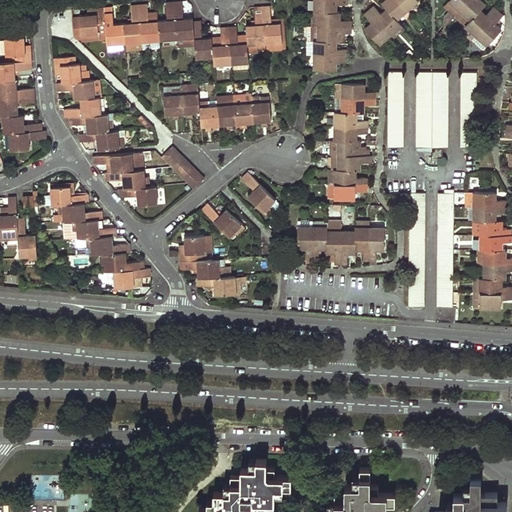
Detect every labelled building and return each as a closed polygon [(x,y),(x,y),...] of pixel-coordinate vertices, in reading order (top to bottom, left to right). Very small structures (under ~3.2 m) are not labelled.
[(176,37),(173,0),(165,1),(167,15),(169,15),(170,18),(167,18),(157,19),(159,38),(176,37)] [(192,20),(192,16),(182,17),(180,17),(179,14),(182,14),(181,0),(176,0),(173,0),(176,37),(193,36),(192,20)] [(314,0),(314,11),(318,11),(318,40),(313,40),(314,69),(335,69),(335,61),(346,61),(346,48),(335,48),(335,40),(339,40),(339,32),(350,32),(351,19),(339,19),(339,11),(335,11),(336,3),(345,4),(345,0),(314,0)] [(416,0),(383,0),(382,2),(387,8),(380,14),(373,5),(364,13),(371,22),(365,27),(379,43),(389,33),(400,24),(395,18),(416,0)] [(470,20),(448,0),(447,0),(443,5),(465,25),(470,20)] [(448,0),(470,20),(465,25),(475,34),(486,44),(500,28),(494,23),(502,15),(492,6),(485,15),(479,9),(484,3),(480,0),(448,0)] [(159,38),(157,19),(148,20),(145,20),(145,17),(148,17),(147,2),(138,3),(141,40),(159,38)] [(141,40),(138,3),(131,4),(132,18),(128,18),(129,21),(122,22),(124,41),(141,40)] [(124,41),(122,22),(113,23),(110,23),(110,20),(113,19),(112,5),(104,6),(105,21),(106,43),(120,42),(124,41)] [(264,42),(261,5),(253,6),(254,23),(245,24),(247,42),(247,44),(262,42),(264,42)] [(271,19),(269,5),(261,5),(264,42),(267,42),(282,41),(280,22),(268,22),(268,19),(271,19)] [(105,21),(104,6),(91,7),(92,13),(88,13),(79,14),(79,16),(72,17),(73,33),(80,32),(80,34),(98,32),(97,22),(105,21)] [(284,47),(282,18),(271,19),(268,19),(268,22),(280,22),(282,41),(267,42),(267,48),(284,47)] [(212,44),(211,36),(202,37),(199,37),(199,33),(201,33),(200,19),(192,20),(193,36),(194,45),(195,57),(213,56),(212,44)] [(403,28),(400,24),(389,33),(392,37),(403,28)] [(238,39),(236,25),(228,26),(231,63),(248,61),(247,51),(247,44),(247,42),(238,42),(235,43),(234,40),(238,39)] [(231,63),(228,26),(220,27),(220,35),(211,36),(212,44),(213,56),(213,64),(231,63)] [(482,49),(486,44),(475,34),(471,39),(482,49)] [(31,60),(30,48),(24,48),(24,44),(23,36),(4,37),(5,54),(12,54),(12,62),(31,60)] [(194,45),(193,36),(176,37),(177,46),(194,45)] [(263,46),(262,42),(247,44),(247,51),(257,50),(257,47),(263,46)] [(62,81),(89,78),(88,68),(86,69),(80,69),(79,64),(79,62),(69,63),(68,55),(53,57),(54,69),(60,68),(61,73),(62,81)] [(31,68),(31,60),(12,62),(0,62),(0,79),(14,79),(14,73),(14,69),(18,69),(31,68)] [(401,146),(402,70),(386,71),(386,146),(401,146)] [(432,147),(441,147),(446,147),(446,71),(416,70),(416,150),(432,150),(432,147)] [(476,147),(476,71),(460,71),(460,148),(476,147)] [(93,78),(95,96),(99,96),(101,95),(100,77),(93,78)] [(94,96),(95,96),(93,78),(92,78),(89,78),(62,81),(55,82),(56,90),(69,89),(70,89),(70,86),(73,86),(74,98),(79,97),(94,96)] [(0,97),(34,95),(34,87),(19,88),(19,91),(16,91),(16,89),(15,79),(14,79),(0,79),(0,97)] [(363,90),(363,82),(334,82),(334,97),(342,97),(342,111),(334,111),(334,140),(330,140),(330,154),(331,154),(338,154),(338,168),(334,168),(334,169),(334,183),(329,183),(327,183),(327,198),(355,197),(355,189),(366,189),(366,177),(355,177),(355,169),(359,168),(359,160),(370,160),(370,154),(368,154),(368,148),(359,147),(359,140),(355,140),(355,132),(366,132),(366,119),(362,119),(356,119),(355,111),(362,111),(363,111),(363,103),(374,103),(374,90),(363,90)] [(197,83),(180,84),(181,93),(198,92),(197,83)] [(180,84),(162,85),(163,94),(181,93),(180,84)] [(198,101),(198,92),(181,93),(182,112),(186,112),(191,112),(199,111),(198,101)] [(250,92),(233,93),(234,98),(242,98),(242,102),(251,102),(251,97),(250,92)] [(182,112),(181,93),(163,94),(165,114),(173,113),(178,113),(182,112)] [(35,103),(34,95),(0,97),(0,115),(18,114),(17,104),(17,102),(20,101),(20,104),(35,103)] [(270,119),(268,95),(260,96),(260,101),(251,102),(253,121),(261,120),(266,120),(270,119)] [(101,113),(99,96),(94,96),(79,97),(80,106),(80,109),(77,109),(77,107),(63,108),(64,116),(67,116),(101,113)] [(235,122),(234,98),(226,99),(226,104),(216,104),(218,124),(226,123),(226,128),(236,127),(235,122)] [(253,121),(251,102),(242,102),(242,98),(234,98),(235,122),(239,122),(245,121),(253,121)] [(218,124),(216,104),(207,105),(207,100),(198,101),(199,111),(200,125),(204,125),(210,124),(218,124)] [(324,123),(331,123),(332,137),(333,137),(333,111),(324,111),(324,123)] [(107,120),(107,112),(101,113),(67,116),(69,124),(82,123),(82,120),(85,120),(86,122),(86,132),(112,129),(112,119),(107,120)] [(23,123),(23,114),(18,114),(0,115),(0,124),(2,125),(2,132),(8,131),(41,129),(41,122),(37,122),(27,123),(27,126),(23,126),(23,123)] [(45,137),(45,129),(41,129),(8,131),(9,149),(29,148),(28,138),(28,136),(31,135),(31,138),(45,137)] [(118,136),(117,129),(112,129),(86,132),(78,132),(79,141),(93,139),(92,137),(96,136),(96,139),(97,148),(123,146),(122,136),(118,136)] [(176,150),(171,145),(161,155),(166,161),(176,150)] [(432,147),(432,150),(432,157),(441,157),(441,147),(432,147)] [(182,155),(176,150),(166,161),(172,166),(182,155)] [(132,159),(131,151),(92,155),(93,163),(106,162),(107,162),(107,159),(109,159),(111,171),(137,168),(136,158),(132,159)] [(187,160),(182,155),(172,166),(177,171),(187,160)] [(182,176),(193,166),(187,160),(177,171),(182,176)] [(198,171),(193,166),(182,176),(187,181),(188,182),(198,171)] [(144,175),(143,168),(137,168),(111,171),(107,171),(104,171),(105,179),(119,178),(119,175),(122,175),(122,178),(123,187),(149,185),(148,175),(144,175)] [(203,176),(198,171),(188,182),(193,187),(203,176)] [(275,198),(247,171),(241,176),(251,186),(253,185),(255,186),(253,188),(247,195),(266,213),(273,206),(270,203),(275,198)] [(73,182),(49,183),(50,186),(69,185),(70,194),(73,194),(73,182)] [(49,183),(42,184),(43,204),(51,203),(50,186),(49,183)] [(157,202),(155,184),(149,185),(123,187),(118,188),(119,196),(133,194),(133,192),(136,191),(136,194),(137,203),(157,202)] [(87,201),(87,193),(73,194),(73,196),(70,196),(70,194),(69,185),(50,186),(51,203),(57,203),(83,202),(87,201)] [(453,194),(453,188),(444,188),(444,192),(438,192),(436,306),(452,306),(453,206),(453,194)] [(494,199),(494,191),(473,191),(473,205),(473,207),(473,218),(473,219),(480,219),(480,235),(480,249),(483,249),(483,277),(479,278),(479,307),(500,307),(500,299),(511,299),(511,287),(501,286),(501,278),(504,278),(504,270),(511,269),(511,257),(504,257),(505,249),(501,249),(501,241),(511,241),(511,234),(510,234),(510,228),(502,228),(502,220),(493,220),(494,212),(505,212),(505,200),(494,199)] [(422,306),(423,192),(408,192),(407,305),(422,306)] [(33,205),(32,194),(22,195),(23,205),(33,205)] [(16,217),(15,196),(7,196),(8,211),(11,210),(11,213),(9,213),(0,214),(0,232),(0,240),(10,239),(10,235),(18,235),(16,217)] [(270,203),(273,206),(274,208),(279,202),(275,198),(270,203)] [(84,211),(83,202),(57,203),(58,213),(62,213),(62,220),(71,220),(97,218),(101,218),(101,210),(87,211),(87,213),(84,213),(84,211)] [(217,212),(207,202),(201,208),(229,235),(234,230),(237,233),(244,226),(225,208),(221,212),(217,216),(215,214),(217,212)] [(341,217),(341,204),(328,203),(328,216),(341,217)] [(25,231),(24,217),(16,217),(18,235),(19,256),(27,255),(27,260),(37,259),(35,233),(25,234),(23,234),(22,231),(25,231)] [(98,227),(97,218),(71,220),(72,230),(76,229),(76,237),(85,236),(111,235),(115,235),(115,226),(101,227),(101,230),(98,230),(98,227)] [(340,230),(340,220),(326,219),(326,226),(326,230),(340,230)] [(480,219),(473,219),(471,219),(471,235),(480,235),(480,219)] [(383,247),(384,226),(369,226),(355,226),(355,230),(340,230),(326,230),(326,226),(311,226),(297,226),(297,247),(305,247),(305,258),(318,258),(318,247),(326,247),(326,251),(334,250),(334,262),(346,262),(347,251),(355,251),(354,247),(363,247),(362,258),(369,258),(375,258),(375,247),(383,247)] [(72,230),(63,230),(63,238),(76,237),(76,229),(72,230)] [(211,251),(211,233),(203,234),(204,251),(211,251)] [(204,251),(203,234),(183,234),(184,243),(184,247),(178,247),(179,252),(179,260),(196,259),(196,251),(204,251)] [(112,244),(111,235),(85,236),(85,246),(90,246),(90,254),(99,253),(125,252),(129,251),(129,243),(115,244),(115,246),(112,246),(112,244)] [(125,261),(125,252),(99,253),(99,263),(104,263),(105,270),(113,270),(143,268),(143,260),(129,261),(129,263),(125,263),(125,261)] [(222,258),(218,258),(196,259),(179,260),(180,268),(193,267),(194,267),(194,265),(197,265),(197,270),(197,276),(223,275),(223,265),(222,258)] [(150,276),(150,267),(143,268),(113,270),(114,287),(133,286),(132,277),(132,274),(136,274),(136,276),(141,276),(150,276)] [(235,282),(234,274),(230,275),(223,275),(197,276),(195,276),(196,284),(209,284),(210,284),(210,281),(213,281),(213,288),(214,293),(240,292),(239,282),(235,282)] [(244,282),(243,274),(234,274),(235,282),(239,282),(244,282)] [(136,276),(132,277),(133,286),(142,286),(141,276),(136,276)] [(256,511),(257,510),(265,510),(265,499),(274,500),(274,491),(282,492),(282,485),(291,485),(291,475),(274,474),(274,466),(265,466),(266,458),(249,457),(248,465),(240,465),(240,474),(229,474),(229,482),(223,482),(223,490),(213,490),(213,498),(206,498),(206,507),(198,506),(198,511),(256,511)] [(378,511),(378,509),(386,509),(386,502),(395,502),(396,491),(378,491),(378,483),(370,483),(370,467),(359,466),(359,474),(352,475),(352,483),(344,482),(344,492),(333,492),(333,500),(327,499),(327,508),(317,507),(317,511),(378,511)] [(63,498),(63,474),(34,474),(34,499),(63,498)] [(481,494),(481,479),(471,479),(471,487),(465,487),(465,495),(455,495),(455,503),(448,503),(448,511),(439,511),(504,511),(504,505),(497,505),(497,494),(481,494)]
